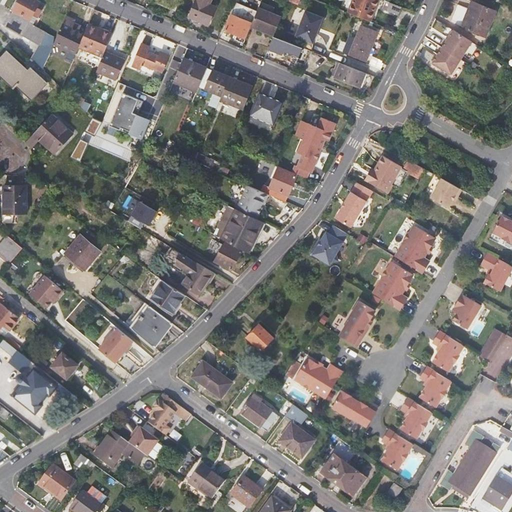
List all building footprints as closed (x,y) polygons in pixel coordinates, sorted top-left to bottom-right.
[(19,0),(6,25),(22,34),(30,21),(33,15),(38,17),(41,11),(36,8),(39,3),(34,0),(19,0)] [(161,0),(159,4),(178,12),(183,0),(161,0)] [(199,0),(193,17),(211,25),(218,8),(210,5),(212,0),(199,0)] [(373,19),(380,1),(377,0),(355,0),(352,10),(373,19)] [(400,18),(403,10),(394,7),(387,4),(384,11),(400,18)] [(238,40),(246,43),(253,27),(260,8),(253,5),(250,11),(239,7),(236,8),(225,31),(236,35),(240,37),(238,40)] [(464,29),(488,39),(497,16),(473,6),(464,29)] [(260,8),(253,27),(276,37),(284,18),(260,8)] [(371,24),(373,19),(352,10),(349,15),(371,24)] [(297,38),(314,45),(325,19),(307,12),(297,38)] [(30,21),(37,25),(40,19),(38,17),(33,15),(30,21)] [(72,20),(67,18),(55,45),(78,55),(81,49),(87,34),(80,32),(82,27),(75,24),(71,23),(72,20)] [(30,21),(22,34),(40,44),(47,31),(37,25),(30,21)] [(106,55),(114,35),(91,25),(87,34),(81,49),(104,59),(106,55)] [(358,40),(351,57),(366,64),(379,35),(363,29),(358,40)] [(475,43),(456,31),(435,62),(454,75),(475,43)] [(275,38),(270,51),(284,56),(285,52),(300,59),(304,50),(275,38)] [(345,55),(351,57),(358,40),(354,38),(350,46),(349,46),(345,55)] [(162,57),(156,55),(150,52),(152,47),(144,44),(137,63),(164,74),(171,56),(164,53),(162,57)] [(22,89),(37,73),(33,70),(31,73),(10,52),(0,62),(0,72),(16,88),(19,85),(22,89)] [(125,63),(106,55),(104,59),(98,74),(117,82),(125,63)] [(208,70),(185,60),(175,84),(198,94),(200,89),(208,70)] [(361,89),(367,76),(342,65),(336,79),(361,89)] [(214,72),(208,70),(200,89),(207,91),(214,72)] [(223,98),(231,79),(214,72),(207,91),(223,98)] [(48,84),(37,73),(22,89),(33,99),(48,84)] [(245,112),(254,89),(231,79),(223,98),(221,102),(245,112)] [(112,126),(144,140),(152,121),(139,116),(145,103),(125,94),(112,126)] [(275,125),(284,103),(261,94),(252,116),(275,125)] [(83,109),(89,115),(92,108),(85,104),(83,109)] [(72,135),(52,116),(34,135),(39,140),(55,155),(72,135)] [(96,137),(104,123),(94,119),(86,133),(96,137)] [(304,140),(320,146),(323,139),(329,142),(336,124),(322,119),(318,128),(302,122),(296,136),(304,140)] [(39,140),(34,135),(26,144),(31,148),(39,140)] [(299,176),(307,179),(309,173),(312,174),(320,154),(318,153),(320,146),(304,140),(298,154),(303,156),(298,168),(295,167),(293,173),(299,176)] [(199,156),(196,163),(219,173),(221,168),(222,166),(199,156)] [(369,182),(389,192),(393,185),(391,184),(400,165),(381,156),(369,182)] [(424,169),(407,160),(403,166),(410,170),(409,172),(419,178),(424,169)] [(219,173),(227,177),(229,171),(221,168),(219,173)] [(268,195),(288,203),(299,176),(293,173),(280,168),(268,195)] [(433,174),(424,169),(419,178),(422,179),(424,178),(429,180),(433,174)] [(458,197),(462,190),(442,179),(431,198),(449,207),(453,201),(455,196),(458,197)] [(372,193),(356,185),(335,220),(349,229),(372,193)] [(237,210),(257,219),(268,195),(248,186),(237,210)] [(26,217),(26,187),(3,188),(3,217),(26,217)] [(157,213),(140,203),(129,222),(142,230),(145,224),(149,227),(157,213)] [(217,235),(222,238),(236,209),(230,206),(216,235),(217,235)] [(222,238),(250,253),(265,223),(257,219),(237,210),(236,209),(222,238)] [(511,241),(511,220),(502,216),(493,232),(503,236),(502,238),(510,242),(511,241)] [(400,258),(427,275),(435,262),(429,259),(432,254),(436,247),(441,240),(420,227),(415,234),(414,233),(408,242),(409,243),(400,258)] [(347,236),(333,228),(328,235),(326,234),(321,242),(318,246),(316,245),(310,255),(329,266),(347,236)] [(216,235),(212,233),(202,252),(206,254),(217,235),(216,235)] [(19,254),(23,249),(21,247),(10,237),(0,248),(0,256),(10,265),(15,259),(19,254)] [(98,255),(79,238),(63,256),(83,273),(98,255)] [(229,269),(240,249),(224,241),(213,260),(229,269)] [(204,286),(214,272),(197,263),(173,249),(168,256),(186,269),(184,271),(189,274),(182,283),(200,296),(206,287),(204,286)] [(511,268),(511,265),(488,253),(482,264),(488,267),(492,269),(490,273),(484,283),(498,291),(503,283),(504,284),(509,276),(507,275),(511,268)] [(23,257),(19,254),(15,259),(18,263),(23,257)] [(377,295),(404,312),(412,299),(406,295),(409,290),(413,284),(418,276),(397,263),(392,270),(391,270),(386,277),(387,278),(377,295)] [(63,291),(44,275),(29,294),(46,308),(51,302),(53,303),(63,291)] [(173,313),(185,295),(160,278),(148,296),(173,313)] [(468,328),(482,305),(464,293),(456,306),(458,308),(455,311),(458,314),(454,319),(468,328)] [(342,335),(360,347),(368,334),(363,332),(371,319),(372,320),(378,311),(362,301),(351,319),(352,319),(342,335)] [(128,325),(133,329),(150,306),(145,302),(128,325)] [(0,305),(0,329),(2,327),(9,333),(20,320),(15,316),(8,310),(1,305),(0,305)] [(133,329),(154,347),(173,323),(150,306),(133,329)] [(8,310),(15,316),(17,314),(10,308),(8,310)] [(340,332),(348,318),(339,313),(331,328),(340,332)] [(363,332),(368,334),(376,322),(372,320),(371,319),(363,332)] [(261,350),(273,337),(259,325),(247,337),(261,350)] [(493,327),(477,353),(488,359),(504,333),(493,327)] [(133,342),(116,328),(99,349),(115,363),(133,342)] [(456,352),(461,344),(438,329),(432,340),(437,343),(440,345),(438,348),(431,359),(446,369),(452,359),(454,360),(458,353),(456,352)] [(10,348),(13,345),(6,339),(3,342),(10,348)] [(10,348),(17,354),(20,350),(13,345),(10,348)] [(75,368),(60,356),(49,369),(64,381),(75,368)] [(323,397),(340,371),(328,363),(324,368),(319,365),(313,361),(305,357),(291,377),(298,382),(297,383),(306,389),(307,387),(323,397)] [(195,378),(207,362),(203,360),(192,375),(195,378)] [(235,383),(207,362),(195,378),(224,398),(235,383)] [(443,388),(448,380),(424,364),(418,375),(423,379),(426,381),(424,384),(418,395),(433,404),(438,396),(439,397),(444,389),(443,388)] [(36,388),(18,373),(5,389),(22,404),(36,388)] [(363,426),(375,407),(364,400),(361,404),(348,396),(349,395),(340,390),(331,404),(346,414),(345,415),(363,426)] [(351,392),(349,395),(348,396),(361,404),(364,400),(351,392)] [(157,412),(150,423),(162,433),(167,426),(177,413),(186,420),(191,414),(165,395),(154,409),(157,412)] [(266,431),(279,415),(253,396),(241,412),(266,431)] [(429,411),(405,396),(398,407),(403,411),(407,413),(405,416),(398,427),(413,436),(419,428),(420,428),(425,421),(423,420),(429,411)] [(288,419),(305,420),(305,407),(288,407),(288,419)] [(2,408),(0,410),(0,417),(5,421),(11,415),(2,408)] [(131,434),(126,441),(142,452),(145,454),(156,439),(135,424),(130,430),(133,432),(131,434)] [(302,456),(314,439),(293,424),(281,440),(302,456)] [(162,433),(166,436),(171,429),(167,426),(162,433)] [(409,443),(385,428),(379,438),(385,442),(388,444),(386,448),(379,458),(393,468),(399,459),(401,460),(405,453),(404,452),(409,443)] [(126,441),(110,429),(92,454),(109,466),(120,452),(135,463),(142,452),(126,441)] [(505,432),(500,429),(496,436),(500,439),(505,432)] [(500,439),(509,444),(511,440),(511,435),(505,432),(500,439)] [(468,497),(498,449),(472,433),(464,445),(469,448),(451,476),(447,473),(439,484),(449,491),(452,486),(468,497)] [(366,476),(335,453),(322,470),(354,493),(366,476)] [(75,462),(89,473),(96,465),(81,454),(75,462)] [(216,496),(229,478),(215,468),(214,469),(205,462),(192,478),(216,496)] [(61,501),(75,482),(53,466),(41,482),(55,493),(54,495),(61,501)] [(263,492),(246,478),(232,495),(250,509),(263,492)] [(491,511),(500,511),(511,494),(511,491),(494,480),(480,501),(482,503),(481,506),(491,511)] [(391,497),(396,489),(389,485),(383,492),(391,497)] [(89,496),(83,492),(71,508),(76,511),(100,511),(104,507),(101,505),(106,498),(94,489),(89,496)] [(293,511),(295,510),(277,496),(264,511),(293,511)]
